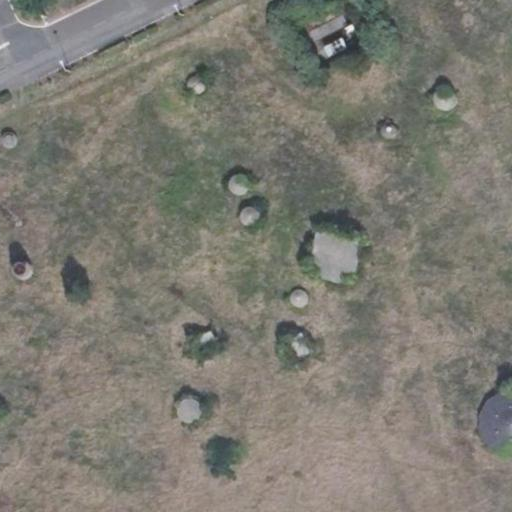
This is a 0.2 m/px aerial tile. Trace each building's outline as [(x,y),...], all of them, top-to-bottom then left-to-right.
[(199,78),(196,77),(194,78),(192,78),(190,80),(188,82),(187,84),(187,86),(187,89),(188,91),(189,93),(191,95),(193,96),(195,96),(197,96),(200,96),(202,95),(204,93),(205,91),(206,89),(206,86),(205,84),(204,82),(203,80),(201,79),(199,78)] [(449,88),(447,88),(444,88),(441,90),(438,91),(436,93),(435,96),(435,99),(435,102),(436,105),(437,107),(439,109),(442,111),(445,112),(448,112),(451,111),(453,110),(455,107),(457,105),(458,102),(458,99),(458,96),(456,94),(455,91),(452,90),(449,88)] [(391,124),(389,123),(387,124),(385,124),(384,126),(382,127),(382,129),(381,131),(381,133),(382,135),(383,137),(384,138),(386,139),(388,140),(390,140),(392,139),(394,138),(395,137),(397,135),(397,133),(397,131),(397,129),(396,127),(395,126),(393,124),(391,124)] [(12,134),(10,133),(9,134),(7,134),(6,135),(4,137),(4,138),(3,140),(3,142),(4,143),(5,145),(6,146),(8,147),(9,147),(11,147),(13,147),(14,146),(16,145),(16,143),(17,142),(17,140),(17,138),(16,137),(15,135),(14,134),(12,134)] [(243,174),(240,174),(238,174),(235,175),(233,177),(231,179),(230,181),(230,184),(230,186),(231,189),(232,191),(234,193),(236,194),(239,195),(241,195),(244,194),(246,193),(248,191),(250,189),(251,187),(251,184),(250,181),(249,179),(248,177),(245,175),(243,174)] [(255,208),(251,207),(248,208),(245,210),(243,212),(242,216),(242,219),(243,223),(246,225),(249,226),(253,226),(256,225),(259,223),(261,220),(261,216),(260,213),(258,210),(255,208)] [(355,274),(363,243),(318,232),(311,263),(321,279),(340,282),(355,274)] [(27,261),(24,261),(22,261),(19,262),(17,263),(16,265),(15,267),(14,270),(14,272),(15,274),(17,276),(18,278),(20,279),(23,280),(25,280),(28,279),(30,278),(32,277),(33,275),(34,272),(34,270),(33,267),(32,265),(31,263),(29,262),(27,261)] [(301,290),(299,289),(297,290),(295,290),(293,292),(292,293),(291,295),(290,298),(290,300),(291,302),(292,304),(294,305),(296,306),(298,307),(300,307),(302,306),(304,305),(306,304),(307,302),(308,300),(308,298),(308,296),(307,294),(305,292),(303,290),(301,290)] [(222,350),(212,331),(194,340),(204,360),(222,350)] [(313,352),(302,332),(284,342),(295,362),(313,352)] [(511,392),(503,393),(489,401),(480,418),(482,434),(491,448),(505,455),(511,455),(511,392)] [(179,413),(180,415),(182,418),(184,420),(186,421),(189,422),(192,422),(195,421),(197,420),(200,418),(201,416),(202,413),(202,410),(202,407),(201,404),(199,402),(196,400),(194,399),(191,399),(188,399),(185,400),(183,402),(181,404),(180,407),(179,410),(179,413)]
